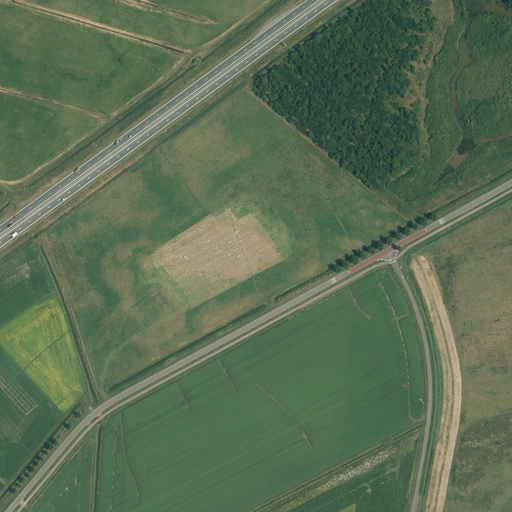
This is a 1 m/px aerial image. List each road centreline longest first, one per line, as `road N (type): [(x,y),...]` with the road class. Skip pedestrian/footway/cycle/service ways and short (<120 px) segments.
road 1 (tertiary): [(8,511),(113,400),(389,251)]
road 2 (trunk): [(0,243),(331,0)]
road 3 (trunk): [(313,0),(0,230)]
road 4 (track): [(270,0),(15,191),(0,185)]
road 5 (unclassified): [(412,511),(429,376),(420,323),(389,251)]
road 6 (tertiary): [(389,251),(511,182)]
